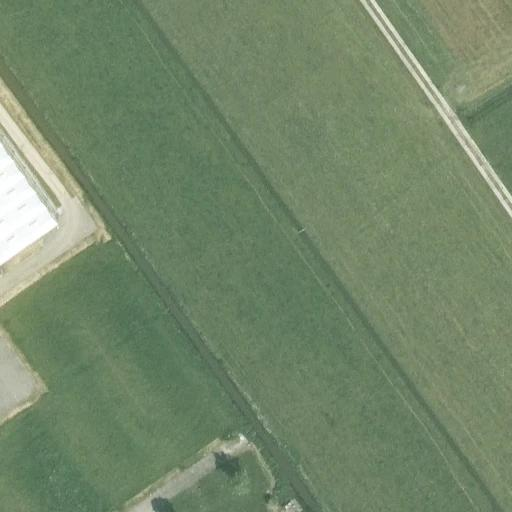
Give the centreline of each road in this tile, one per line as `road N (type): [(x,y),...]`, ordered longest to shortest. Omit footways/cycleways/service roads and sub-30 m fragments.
road 1 (track): [(511,208),(366,0)]
road 2 (unknown): [(0,297),(60,247),(73,212),(0,102)]
road 3 (unknown): [(121,511),(229,435)]
